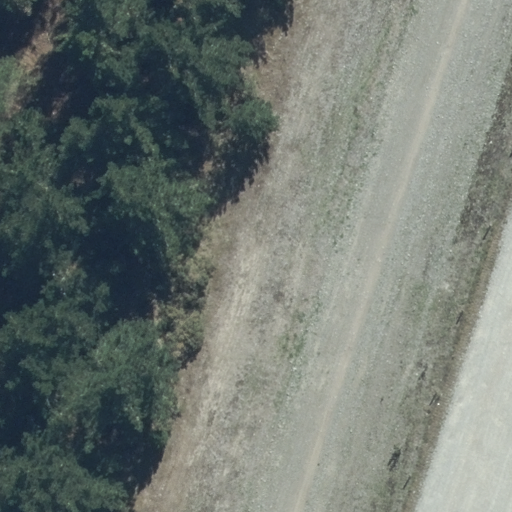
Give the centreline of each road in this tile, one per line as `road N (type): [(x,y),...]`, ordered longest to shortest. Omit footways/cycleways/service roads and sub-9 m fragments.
road 1 (track): [(289,511),(454,0)]
road 2 (unclassified): [(451,511),(511,322)]
